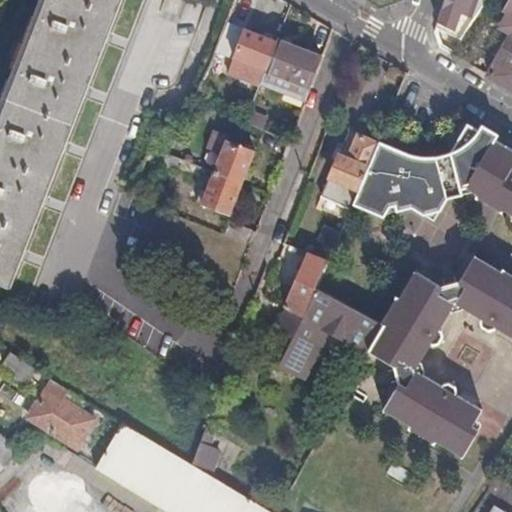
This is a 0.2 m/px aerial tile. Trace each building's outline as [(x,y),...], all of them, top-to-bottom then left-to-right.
[(48,0),(40,20),(32,42),(20,74),(9,102),(0,125),(0,284),(10,288),(23,255),(44,202),(65,147),(86,91),(107,38),(121,0),(48,0)] [(446,0),(438,26),(461,40),(485,0),(446,0)] [(489,75),(511,88),(511,0),(507,0),(496,23),(508,30),(500,45),(505,47),(489,75)] [(279,41),(230,21),(219,51),(212,68),(229,75),(230,73),(262,86),(264,81),(268,69),(279,41)] [(446,50),(452,54),(461,40),(438,26),(436,32),(440,47),(446,50)] [(268,69),(312,87),(322,58),(279,41),(268,69)] [(264,81),(307,99),(312,87),(268,69),(264,81)] [(452,153),(460,186),(488,135),(469,124),(452,153)] [(162,130),(157,142),(176,150),(181,138),(162,130)] [(332,175),(360,187),(376,151),(380,142),(359,133),(349,160),(340,156),(332,175)] [(460,186),(463,195),(475,192),(493,202),(504,184),(511,188),(511,193),(507,203),(508,204),(505,209),(506,210),(511,199),(511,149),(488,135),(460,186)] [(218,145),(220,145),(225,147),(228,140),(220,138),(218,145)] [(223,152),(216,172),(244,183),(257,151),(228,140),(225,147),(220,145),(219,150),(223,152)] [(154,148),(149,158),(177,169),(179,166),(205,175),(207,169),(193,163),(187,161),(154,148)] [(384,215),(397,212),(392,194),(397,193),(396,191),(405,189),(411,208),(449,198),(441,165),(432,166),(426,166),(418,166),(409,164),(376,151),(360,187),(353,205),(383,218),(384,215)] [(189,155),(187,161),(193,163),(195,157),(189,155)] [(233,215),(244,183),(216,172),(206,197),(201,195),(199,201),(204,203),(204,204),(233,215)] [(231,220),(226,234),(253,245),(258,231),(231,220)] [(327,225),(314,255),(330,261),(342,231),(327,225)] [(310,253),(287,307),(289,307),(306,317),(318,289),(330,261),(314,255),(310,253)] [(458,287),(459,291),(478,258),(475,257),(458,287)] [(489,330),(493,329),(511,298),(511,278),(478,258),(459,291),(461,298),(469,302),(472,297),(476,300),(473,305),(479,308),(482,304),(489,308),(482,320),(483,326),(489,330)] [(422,337),(429,341),(437,327),(431,324),(434,317),(439,319),(443,313),(438,310),(440,306),(446,309),(450,301),(447,291),(416,273),(383,328),(370,351),(401,369),(411,366),(424,346),(419,343),(422,337)] [(306,317),(332,331),(369,351),(384,325),(318,289),(306,317)] [(511,298),(493,329),(495,328),(497,326),(511,334),(511,298)] [(289,307),(286,313),(304,322),(306,317),(289,307)] [(88,313),(65,335),(113,386),(135,366),(88,313)] [(281,367),(285,369),(304,322),(286,313),(281,324),(298,333),(281,367)] [(304,322),(285,369),(306,380),(332,331),(306,317),(304,322)] [(437,327),(429,341),(434,344),(440,343),(444,336),(442,330),(437,327)] [(28,384),(39,366),(15,350),(4,367),(28,384)] [(389,411),(428,434),(457,387),(450,382),(445,384),(438,397),(430,392),(434,387),(428,384),(424,389),(420,387),(423,382),(414,376),(408,378),(389,411)] [(65,399),(72,388),(56,377),(32,417),(79,446),(96,419),(65,399)] [(386,410),(389,411),(408,378),(404,379),(386,410)] [(457,387),(428,434),(465,456),(480,429),(474,426),(483,410),(457,395),(459,392),(457,387)] [(271,511),(211,476),(194,466),(127,423),(100,467),(173,511),(271,511)] [(0,439),(0,477),(20,459),(0,439)] [(203,442),(194,466),(211,476),(220,452),(203,442)]
